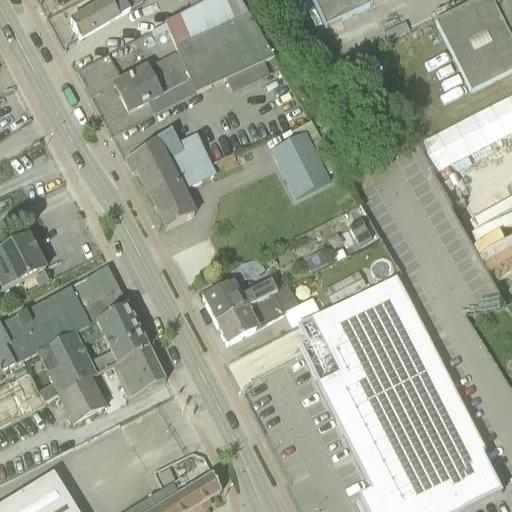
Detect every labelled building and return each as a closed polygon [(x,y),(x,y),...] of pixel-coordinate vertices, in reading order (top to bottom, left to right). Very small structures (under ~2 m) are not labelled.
[(79,42),(97,32),(129,13),(121,0),(111,0),(87,14),(70,24),(79,42)] [(238,0),(216,0),(165,28),(175,50),(247,17),(248,17),(238,0)] [(310,0),(324,30),(343,22),(343,23),(370,11),(365,0),(310,0)] [(365,0),(370,11),(392,0),(365,0)] [(481,0),(435,23),(471,95),(511,74),(511,0),(506,0),(493,7),(489,0),(481,0)] [(248,17),(247,17),(175,50),(196,96),(274,61),(248,17)] [(88,86),(120,73),(114,59),(83,72),(88,86)] [(128,116),(172,93),(160,68),(155,67),(114,88),(128,116)] [(293,199),(328,182),(304,133),(269,150),(293,199)] [(166,232),(197,217),(185,194),(217,177),(197,137),(178,146),(173,136),(125,164),(133,178),(138,175),(166,232)] [(369,242),(360,224),(349,230),(358,248),(369,242)] [(0,287),(3,294),(9,291),(45,272),(28,239),(0,253),(0,287)] [(344,251),(334,256),(338,263),(347,257),(344,251)] [(329,268),(322,253),(305,262),(312,277),(329,268)] [(230,275),(237,287),(265,273),(259,260),(230,275)] [(37,357),(126,309),(107,271),(70,290),(70,291),(0,326),(0,328),(0,329),(0,428),(43,405),(22,365),(37,357)] [(331,307),(366,289),(358,274),(324,292),(331,307)] [(44,276),(33,281),(39,291),(49,286),(44,276)] [(408,304),(394,281),(305,328),(312,343),(297,350),(371,495),(359,501),(364,511),(465,511),(502,493),(408,304)] [(202,302),(215,328),(273,298),(273,297),(278,294),(272,283),(241,299),(235,286),(202,302)] [(273,298),(215,328),(226,349),(284,320),(273,298)] [(298,309),(283,317),(284,320),(290,330),(317,316),(318,315),(311,302),(298,309)] [(113,370),(113,371),(147,353),(126,309),(37,357),(22,365),(43,405),(44,406),(59,399),(105,375),(113,370)] [(278,344),(274,346),(268,335),(261,338),(275,364),(285,358),(278,344)] [(113,371),(129,403),(165,385),(149,352),(147,353),(113,371)] [(105,375),(59,399),(74,428),(104,413),(99,403),(114,394),(105,375)] [(169,474),(157,480),(163,491),(174,485),(169,474)] [(0,511),(74,511),(53,477),(36,487),(0,508),(0,511)] [(131,511),(193,511),(220,495),(211,477),(178,497),(172,487),(131,511)]
